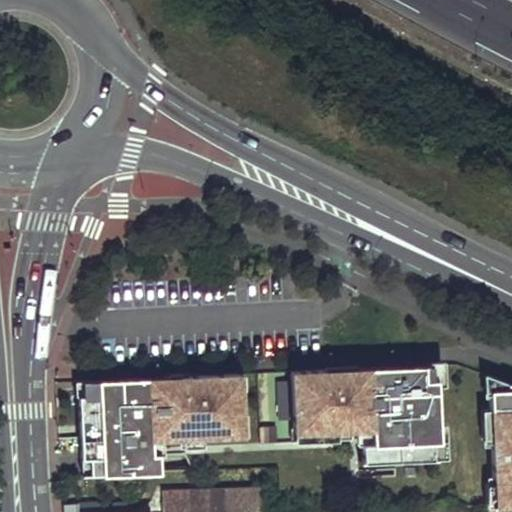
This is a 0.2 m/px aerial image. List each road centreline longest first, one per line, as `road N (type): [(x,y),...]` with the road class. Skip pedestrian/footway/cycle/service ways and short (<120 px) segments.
road 1 (primary): [(511,284),(228,135),(153,88),(90,22)]
road 2 (primary): [(79,147),(166,160),(511,300)]
road 3 (tertiary): [(28,511),(30,330),(42,235),(71,155)]
road 4 (primary): [(79,147),(99,119),(108,86),(105,52),(90,22)]
road 5 (tertiary): [(0,379),(21,511)]
